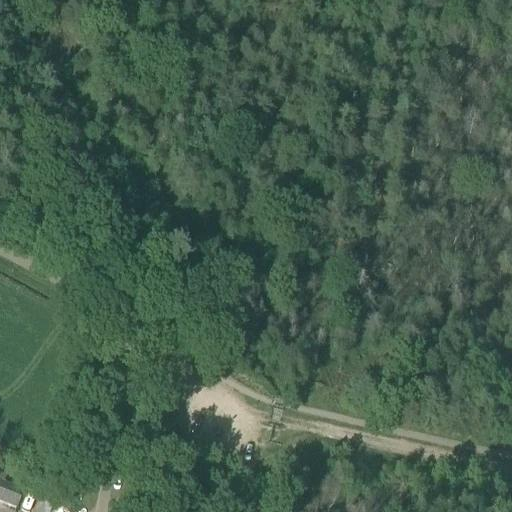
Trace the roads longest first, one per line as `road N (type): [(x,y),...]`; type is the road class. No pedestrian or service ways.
road 1 (unclassified): [(102,511),(127,320),(0,250)]
road 2 (track): [(295,424),(511,472)]
road 3 (track): [(147,337),(251,411)]
